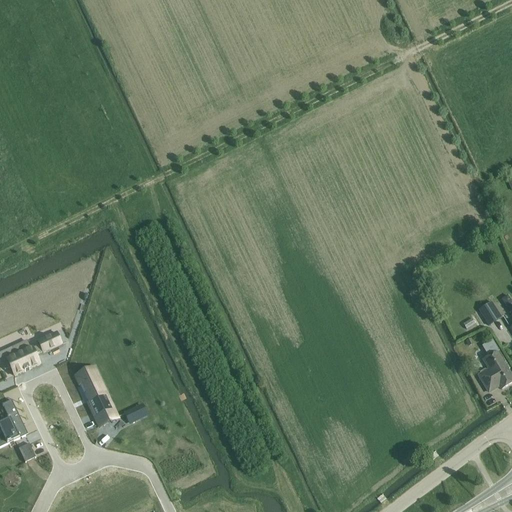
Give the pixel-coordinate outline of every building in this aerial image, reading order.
[(511,301),(508,295),(501,300),(509,312),(511,310),(511,301)] [(480,312),(489,327),(502,319),(492,304),(480,312)] [(473,319),(463,324),(467,330),(476,324),(473,319)] [(27,342),(12,348),(15,355),(7,359),(11,368),(15,376),(40,365),(36,355),(43,352),(43,353),(62,344),(57,334),(38,342),(40,345),(33,349),(32,348),(30,349),(27,342)] [(499,351),(489,357),(483,361),(489,371),(487,371),(485,371),(482,373),(481,375),(479,376),(489,392),(492,391),(490,388),(498,384),(501,390),(511,383),(511,376),(508,370),(510,369),(499,351)] [(82,366),(72,370),(95,420),(113,412),(94,372),(86,375),(82,366)] [(21,427),(24,426),(12,401),(2,405),(3,407),(5,406),(11,418),(0,422),(0,430),(2,434),(0,435),(0,444),(1,446),(0,446),(0,448),(26,436),(21,427)] [(136,401),(119,409),(123,418),(140,410),(136,401)] [(19,449),(25,463),(36,458),(29,444),(19,449)]
